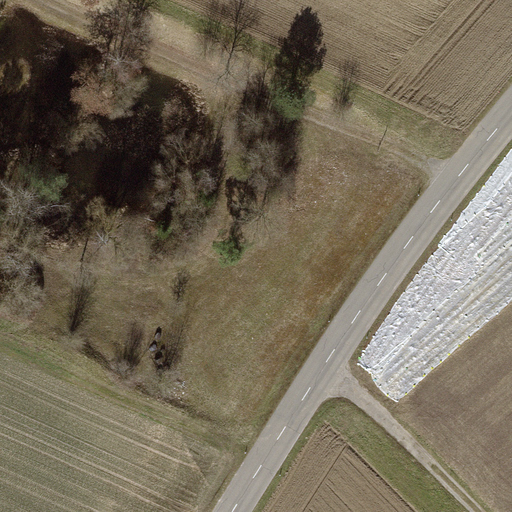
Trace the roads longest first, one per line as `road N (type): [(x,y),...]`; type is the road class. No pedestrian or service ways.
road 1 (tertiary): [(511,114),(415,233),(235,511)]
road 2 (track): [(327,366),(476,511)]
